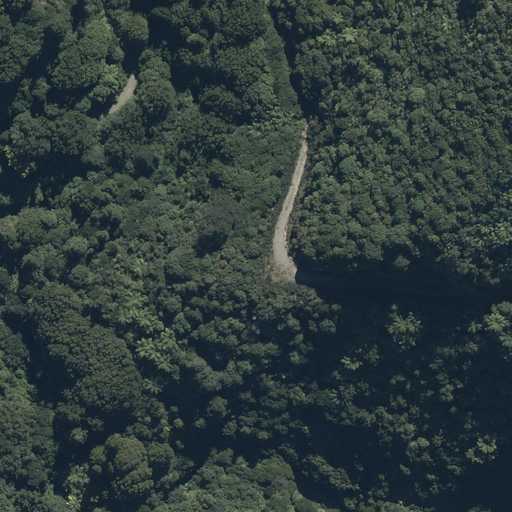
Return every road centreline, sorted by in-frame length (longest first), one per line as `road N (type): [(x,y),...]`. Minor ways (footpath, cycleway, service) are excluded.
road 1 (track): [(511,283),(447,290),(341,280),(304,274),(287,261),(278,238),(304,125),(272,0)]
road 2 (track): [(103,0),(130,64),(121,96),(84,114),(0,121)]
